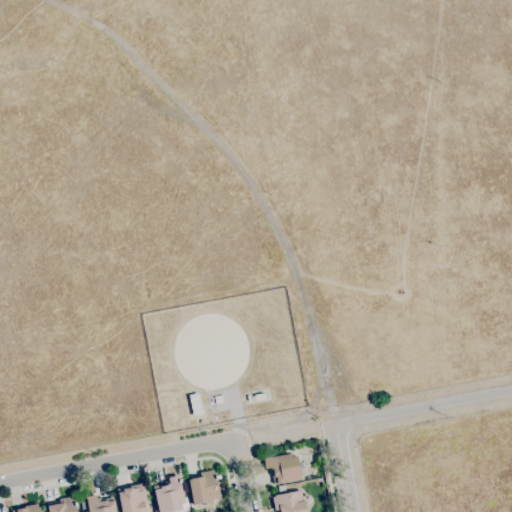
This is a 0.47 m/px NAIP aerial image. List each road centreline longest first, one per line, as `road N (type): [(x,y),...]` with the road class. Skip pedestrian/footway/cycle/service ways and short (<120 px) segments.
road 1 (track): [(47,0),(103,29),(231,162),(300,292),(336,427)]
road 2 (residential): [(234,446),(0,483)]
road 3 (residential): [(511,392),(336,427)]
